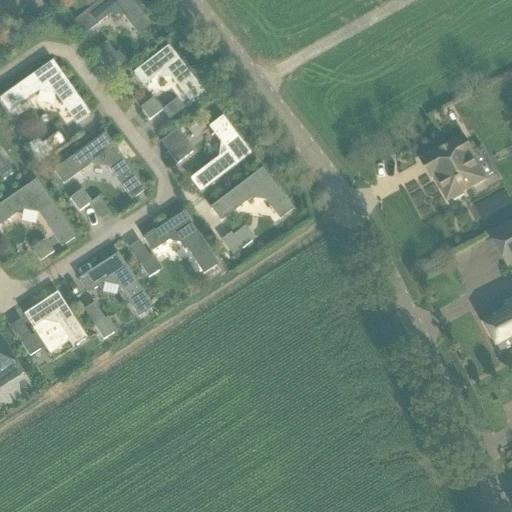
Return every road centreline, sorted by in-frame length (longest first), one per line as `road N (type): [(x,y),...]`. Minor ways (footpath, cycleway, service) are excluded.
road 1 (unclassified): [(503,511),(373,242),(188,0)]
road 2 (unknown): [(265,98),(426,0)]
